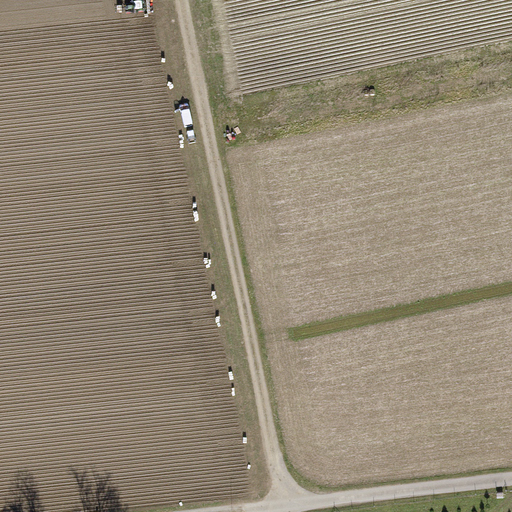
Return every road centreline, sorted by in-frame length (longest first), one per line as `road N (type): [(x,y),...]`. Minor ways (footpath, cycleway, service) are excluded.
road 1 (track): [(176,0),(285,504),(275,511)]
road 2 (track): [(511,478),(223,511)]
